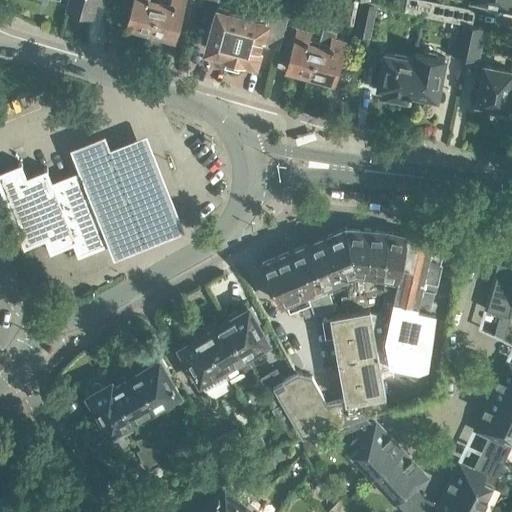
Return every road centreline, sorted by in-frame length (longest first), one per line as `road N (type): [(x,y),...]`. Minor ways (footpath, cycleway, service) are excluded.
road 1 (tertiary): [(251,161),(216,113),(0,53)]
road 2 (tertiary): [(51,319),(91,311),(214,241),(246,195),(251,161)]
road 3 (residential): [(421,440),(460,408),(466,331),(494,234)]
road 4 (tertiary): [(251,161),(440,180)]
road 5 (residential): [(116,511),(40,409)]
